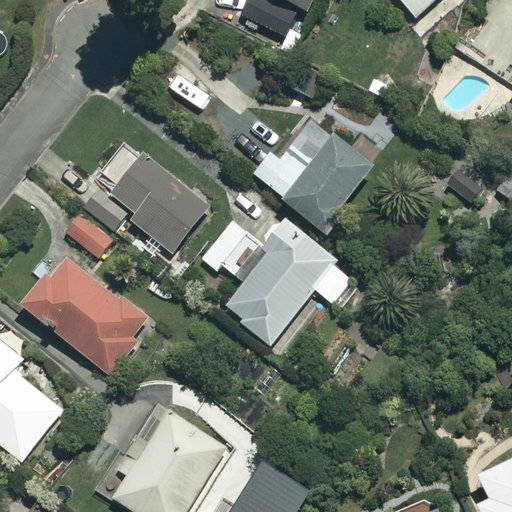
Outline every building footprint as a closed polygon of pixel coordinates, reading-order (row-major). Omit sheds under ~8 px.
[(312,0),(287,0),(307,10),(312,0)] [(435,0),(401,0),(417,17),(435,0)] [(345,207),(343,205),(373,169),(314,118),(289,147),(280,139),(253,171),(325,231),(345,207)] [(144,155),(112,195),(104,188),(88,207),(120,233),(130,220),(172,254),(209,208),(144,155)] [(460,165),(446,185),(473,204),(487,184),(460,165)] [(115,239),(82,214),(67,234),(100,259),(115,239)] [(339,260),(285,217),(265,243),(248,229),(220,263),(244,282),(224,307),(271,345),(315,290),(342,312),(363,286),(335,264),(339,260)] [(151,323),(63,253),(23,304),(110,374),(151,323)] [(0,440),(24,461),(66,412),(17,369),(26,358),(0,335),(0,440)] [(135,511),(187,511),(229,449),(158,403),(102,490),(135,511)] [(511,511),(511,458),(480,474),(491,497),(478,503),(482,511),(511,511)]
